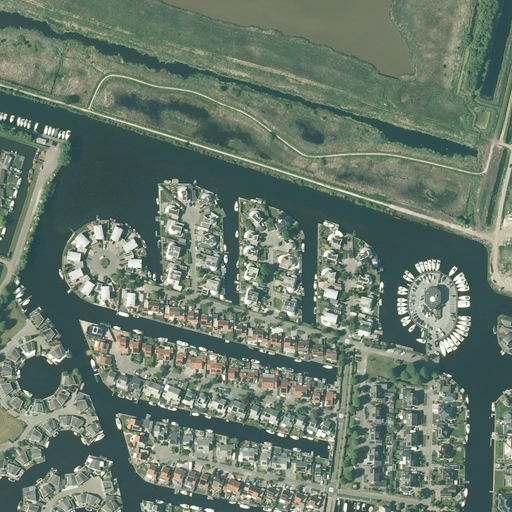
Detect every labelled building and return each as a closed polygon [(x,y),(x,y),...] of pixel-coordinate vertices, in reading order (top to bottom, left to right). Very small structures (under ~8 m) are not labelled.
[(10,156),(6,155),(0,168),(7,171),(9,164),(7,163),(10,156)] [(190,202),(191,193),(187,193),(187,192),(186,191),(185,191),(187,188),(185,188),(183,188),(181,188),(180,189),(179,191),(178,193),(178,194),(179,196),(180,198),(181,199),(180,201),(187,201),(187,202),(190,202)] [(212,201),(212,199),(211,197),(210,196),(208,195),(206,195),(204,195),(203,196),(201,197),(200,199),(200,200),(197,200),(200,206),(199,207),(201,210),(209,207),(208,203),(209,202),(209,201),(212,201)] [(178,216),(179,210),(177,210),(176,209),(175,207),(174,206),(172,206),(170,206),(168,207),(167,208),(166,209),(165,211),(165,213),(168,212),(169,213),(169,214),(170,215),(172,215),(171,219),(178,220),(179,217),(178,216)] [(250,216),(247,219),(257,228),(259,225),(259,224),(263,219),(260,219),(261,217),(260,215),(259,213),(258,212),(256,211),(254,211),(252,212),(251,213),(250,214),(249,216),(250,216)] [(211,213),(211,216),(209,216),(207,216),(206,218),(204,216),(202,222),(201,222),(200,226),(209,228),(210,225),(211,225),(212,224),(215,226),(216,224),(216,223),(216,221),(216,219),(219,218),(211,213)] [(277,224),(275,225),(278,230),(277,231),(279,234),(290,228),(288,227),(289,225),(289,224),(289,222),(291,221),(289,219),(287,217),(285,216),(282,216),(280,217),(281,218),(279,219),(278,221),(277,222),(277,224)] [(184,225),(175,222),(174,226),(173,226),(172,227),(170,225),(169,226),(168,228),(168,230),(169,232),(170,233),(172,234),(173,235),(175,235),(177,234),(179,233),(180,234),(182,228),(183,228),(184,225)] [(97,226),(100,239),(103,238),(103,241),(107,242),(108,233),(106,233),(105,233),(104,233),(103,233),(103,232),(103,231),(102,231),(103,231),(103,230),(104,229),(104,228),(104,227),(104,226),(103,226),(102,225),(101,225),(100,226),(97,226)] [(90,236),(94,244),(97,242),(96,239),(100,239),(97,226),(95,227),(94,227),(93,227),(92,227),(92,228),(91,229),(92,230),(92,231),(93,232),(94,232),(94,233),(94,234),(94,235),(93,235),(90,236)] [(108,233),(107,242),(110,242),(110,239),(114,240),(119,229),(117,228),(116,227),(115,227),(114,227),(113,227),(113,228),(112,228),(112,229),(113,231),(113,232),(113,233),(112,233),(112,234),(111,234),(110,234),(109,233),(108,233)] [(119,229),(114,240),(118,242),(115,244),(118,247),(124,240),(121,239),(121,238),(120,237),(120,236),(121,236),(121,235),(123,234),(124,234),(124,233),(124,232),(124,231),(123,230),(122,230),(121,230),(119,229)] [(252,231),(251,231),(250,231),(249,231),(248,231),(247,232),(246,232),(245,233),(245,234),(244,235),(244,236),(244,238),(247,238),(249,240),(251,240),(250,244),(257,246),(258,242),(257,242),(258,235),(256,236),(255,234),(254,232),(252,231)] [(78,237),(87,245),(90,243),(91,246),(94,244),(90,236),(88,238),(87,238),(86,238),(85,238),(85,237),(85,235),(84,234),(84,233),(83,233),(82,233),(81,233),(80,234),(80,235),(78,237)] [(337,235),(335,234),(333,234),(331,235),(330,236),(328,237),(328,239),(327,241),(330,241),(331,241),(332,243),(334,244),(333,247),(339,250),(341,246),(340,246),(342,240),(340,240),(339,238),(338,236),(337,235)] [(209,236),(207,236),(205,238),(204,236),(202,242),(201,242),(200,246),(209,248),(210,245),(211,245),(212,244),(215,246),(216,245),(216,243),(216,241),(215,239),(214,237),(213,236),(211,236),(209,236)] [(79,247),(77,249),(85,253),(87,250),(84,248),(87,245),(78,237),(76,238),(75,239),(74,240),(74,241),(74,242),(75,242),(75,243),(76,243),(78,243),(79,243),(80,244),(80,245),(80,246),(79,247)] [(124,240),(118,247),(121,249),(123,246),(125,250),(136,243),(134,241),(134,240),(133,239),(132,239),(131,239),(130,239),(130,240),(129,242),(128,243),(127,243),(126,243),(126,242),(125,242),(124,240)] [(288,240),(286,241),(285,242),(283,241),(281,247),(280,247),(279,250),(288,253),(289,249),(290,249),(291,249),(292,248),(294,251),(295,249),(296,247),(296,245),(295,243),(294,242),(292,241),(290,240),(288,240)] [(136,243),(125,250),(127,253),(124,254),(125,257),(133,255),(132,252),(132,251),(132,250),(133,250),(134,250),(136,250),(137,250),(137,249),(138,249),(138,248),(138,247),(138,246),(137,246),(137,245),(136,243)] [(167,250),(179,253),(181,249),(176,247),(176,246),(175,245),(175,244),(174,244),(174,243),(173,243),(172,243),(171,243),(170,243),(170,244),(169,244),(169,245),(167,250)] [(256,251),(255,249),(254,248),(252,247),(250,246),(248,246),(247,247),(245,248),(244,250),(243,252),(243,254),(247,253),(247,254),(248,255),(248,259),(256,261),(257,258),(256,257),(258,251),(256,251)] [(371,252),(371,251),(369,250),(367,249),(366,248),(364,249),(362,250),(361,251),(360,253),(360,255),(357,255),(360,260),(359,261),(361,264),(363,267),(369,264),(367,261),(366,258),(368,257),(369,255),(369,254),(372,254),(371,252)] [(68,253),(68,256),(80,258),(81,254),(84,256),(85,253),(77,249),(77,251),(77,252),(76,252),(75,253),(74,253),(74,252),(73,252),(72,251),(72,250),(71,250),(70,250),(69,250),(69,251),(68,251),(68,252),(68,253)] [(178,258),(179,253),(167,250),(166,255),(166,256),(166,257),(167,258),(168,259),(169,259),(170,259),(171,259),(172,259),(172,258),(173,258),(173,257),(178,258)] [(335,254),(334,252),(332,251),(331,250),(330,250),(329,250),(327,251),(325,252),(324,254),(324,255),(324,257),(326,257),(327,258),(328,259),(330,260),(329,263),(336,265),(337,262),(336,261),(338,255),(335,255),(335,254)] [(511,252),(498,253),(499,273),(511,272),(511,252)] [(206,261),(218,264),(220,258),(219,256),(218,255),(216,254),(214,255),(212,256),(212,257),(207,256),(206,261)] [(129,260),(129,264),(141,264),(143,264),(143,263),(141,263),(141,262),(141,261),(142,261),(142,260),(142,259),(141,259),(141,258),(140,258),(139,258),(138,258),(137,259),(136,259),(136,260),(135,260),(135,259),(134,259),(133,258),(133,257),(133,255),(125,257),(126,261),(129,260)] [(74,264),(74,266),(83,265),(83,262),(79,262),(80,258),(68,256),(67,258),(67,259),(67,260),(67,261),(67,262),(68,262),(69,262),(70,262),(71,261),(72,261),(73,261),(74,262),(75,263),(75,264),(74,264)] [(288,257),(286,258),(284,259),(282,257),(281,264),(280,264),(279,267),(288,270),(288,266),(289,266),(290,266),(291,265),(293,268),(295,266),(295,264),(295,262),(294,260),(293,259),(291,257),(289,257),(288,257)] [(217,270),(218,264),(206,261),(205,265),(209,267),(209,268),(210,270),(211,271),(213,272),(215,271),(217,270)] [(141,264),(129,264),(128,268),(125,267),(124,270),(133,273),(133,270),(133,269),(134,269),(135,268),(136,268),(136,269),(138,270),(139,270),(140,270),(141,270),(141,269),(141,268),(141,267),(141,264)] [(247,266),(245,271),(257,274),(259,270),(254,268),(254,267),(254,266),(253,266),(253,265),(252,264),(251,264),(250,264),(249,264),(248,264),(248,265),(247,266)] [(83,265),(74,266),(75,268),(75,269),(75,270),(75,271),(74,271),(73,272),(71,271),(70,271),(69,271),(69,272),(68,272),(68,273),(68,274),(69,275),(70,278),(82,273),(80,269),(83,269),(83,265)] [(168,274),(180,277),(182,273),(177,271),(177,270),(177,269),(176,269),(176,268),(175,268),(175,267),(174,267),(173,267),(172,267),(171,267),(171,268),(170,268),(170,269),(168,274)] [(334,279),(336,273),(333,273),(333,272),(331,270),(330,269),(328,269),(326,269),(324,269),(323,270),(322,272),(321,274),(321,276),(324,275),(325,276),(326,277),(328,278),(327,281),(334,283),(335,279),(334,279)] [(257,274),(245,271),(244,276),(244,277),(244,278),(245,279),(246,280),(247,280),(248,280),(249,280),(250,279),(251,279),(251,278),(256,279),(257,274)] [(82,273),(70,278),(71,280),(71,281),(72,282),(73,283),(74,283),(75,282),(76,282),(76,280),(77,280),(77,279),(78,279),(79,279),(80,279),(80,280),(81,283),(88,277),(86,274),(83,276),(82,273)] [(179,282),(180,277),(168,274),(167,279),(167,280),(167,281),(168,282),(169,283),(170,283),(171,283),(172,283),(173,282),(174,281),(179,282)] [(285,277),(283,281),(295,285),(296,280),(297,279),(296,278),(296,277),(295,276),(294,276),(294,275),(293,275),(292,276),(291,276),(290,277),(290,278),(285,277)] [(356,281),(355,285),(357,285),(356,288),(357,289),(362,290),(363,290),(364,287),(367,287),(369,286),(370,285),(371,284),(371,283),(372,282),(372,280),(371,278),(370,277),(368,276),(366,275),(364,275),(363,276),(361,277),(359,275),(358,282),(356,281)] [(88,277),(81,283),(84,284),(84,285),(84,286),(84,287),(83,287),(83,288),(81,288),(80,289),(80,290),(80,291),(80,292),(81,292),(81,293),(82,293),(84,294),(91,283),(88,281),(90,279),(88,277)] [(208,280),(207,285),(219,288),(221,282),(220,280),(219,279),(217,278),(215,279),(213,280),(213,281),(208,280)] [(295,285),(283,281),(282,286),(287,288),(287,289),(287,290),(288,291),(289,292),(290,292),(291,292),(292,292),(292,291),(293,291),(294,290),(294,289),(295,285)] [(91,283),(84,294),(87,296),(88,297),(89,297),(90,297),(90,296),(91,296),(91,295),(91,294),(91,293),(91,292),(91,291),(92,291),(93,290),(94,290),(96,292),(99,283),(95,282),(94,286),(91,283)] [(99,283),(96,292),(99,292),(100,292),(100,293),(101,293),(101,294),(101,295),(99,297),(99,298),(99,299),(100,299),(100,300),(101,300),(102,300),(103,300),(106,300),(105,287),(101,287),(102,284),(99,283)] [(105,287),(106,300),(108,300),(109,300),(110,300),(111,300),(111,299),(112,298),(112,297),(111,296),(110,295),(110,294),(110,293),(110,292),(111,292),(114,291),(111,283),(108,284),(109,287),(105,287)] [(219,288),(207,285),(206,288),(203,287),(201,294),(207,295),(208,290),(210,291),(210,292),(211,294),(212,295),(214,296),(216,295),(218,294),(219,288)] [(325,290),(324,293),(337,296),(338,291),(340,292),(341,288),(335,286),(334,288),(334,289),(333,290),(332,290),(331,290),(330,289),(329,288),(329,287),(328,287),(327,287),(326,287),(325,288),(325,289),(325,290)] [(247,290),(246,295),(257,298),(259,294),(254,292),(254,291),(254,290),(253,290),(253,289),(252,289),(252,288),(251,288),(250,288),(249,288),(248,288),(248,289),(247,289),(247,290)] [(440,290),(425,290),(425,303),(430,308),(434,308),(439,303),(440,290)] [(130,307),(131,294),(126,294),(127,291),(123,291),(122,298),(124,298),(125,298),(126,298),(126,299),(126,300),(126,301),(126,302),(125,302),(125,303),(124,303),(124,304),(124,305),(125,305),(125,306),(126,306),(126,307),(127,307),(127,306),(128,306),(128,308),(130,309),(130,307)] [(136,294),(131,294),(130,307),(133,307),(134,307),(135,307),(136,307),(136,306),(137,305),(137,304),(136,304),(135,302),(135,301),(135,300),(136,300),(136,299),(137,299),(138,299),(140,299),(140,292),(136,292),(136,294)] [(337,296),(324,293),(324,295),(323,296),(323,297),(323,298),(324,298),(324,299),(325,299),(326,299),(328,298),(329,298),(331,300),(330,301),(330,303),(337,305),(338,301),(335,301),(337,296)] [(257,298),(246,295),(244,300),(244,301),(244,302),(245,303),(246,304),(247,304),(248,304),(249,304),(250,304),(250,303),(251,303),(251,302),(255,303),(254,306),(259,307),(260,303),(256,302),(257,298)] [(360,302),(372,305),(373,300),(373,299),(373,297),(371,296),(370,296),(368,296),(366,297),(366,298),(362,297),(360,302)] [(148,311),(153,312),(154,302),(148,302),(147,302),(148,300),(144,300),(143,312),(148,312),(148,311)] [(285,301),(283,305),(295,309),(297,304),(297,303),(297,302),(296,302),(296,301),(295,300),(294,300),(293,300),(292,300),(291,300),(291,301),(290,301),(290,302),(285,301)] [(154,302),(153,312),(158,312),(158,313),(163,314),(164,301),(160,301),(160,303),(159,303),(154,302)] [(370,310),(372,305),(360,302),(359,306),(364,308),(363,309),(364,310),(365,312),(367,312),(369,312),(370,310)] [(295,309),(283,305),(282,310),(287,312),(287,313),(287,314),(288,314),(288,315),(289,316),(290,316),(291,316),(292,316),(293,315),(294,314),(294,313),(295,309)] [(174,317),(175,308),(170,308),(169,308),(169,306),(165,306),(164,318),(169,318),(169,317),(174,317)] [(180,308),(175,308),(174,317),(179,318),(179,319),(184,319),(185,307),(181,307),(181,309),(180,309),(180,308)] [(325,314),(324,317),(336,320),(337,315),(340,316),(341,312),(338,311),(339,309),(335,308),(334,312),(333,313),(333,314),(332,314),(331,314),(330,314),(330,313),(329,312),(328,311),(327,311),(326,311),(325,311),(325,312),(325,313),(325,314)] [(511,317),(511,311),(504,309),(502,315),(511,317)] [(188,321),(193,322),(192,323),(197,323),(198,311),(195,310),(195,313),(194,313),(194,312),(188,312),(188,321)] [(44,320),(39,314),(30,317),(38,327),(44,320)] [(201,325),(206,325),(206,326),(211,327),(212,315),(208,314),(208,317),(207,317),(207,316),(202,316),(201,325)] [(336,320),(324,317),(323,319),(323,320),(323,321),(323,322),(324,323),(325,323),(326,323),(327,322),(328,322),(329,322),(330,323),(330,324),(330,325),(330,327),(336,329),(337,325),(335,325),(336,320)] [(509,327),(510,326),(511,326),(511,319),(505,318),(501,320),(503,325),(509,327)] [(222,331),(223,321),(218,321),(218,322),(217,321),(217,319),(214,319),(213,331),(218,332),(218,330),(222,331)] [(232,333),(233,320),(230,320),(229,322),(228,322),(223,321),(222,331),(227,331),(227,332),(232,333)] [(361,321),(360,326),(371,329),(372,324),(373,323),(372,321),(371,320),(369,320),(367,320),(366,321),(366,322),(361,321)] [(236,334),(241,335),(241,336),(246,336),(247,324),(243,324),(243,326),(242,326),(237,325),(236,334)] [(55,335),(50,329),(48,329),(46,326),(41,330),(43,332),(41,332),(49,342),(55,335)] [(371,329),(360,326),(358,330),(363,332),(363,333),(363,334),(365,336),(366,336),(368,336),(369,334),(370,334),(371,329)] [(100,338),(101,335),(102,335),(103,330),(93,327),(92,333),(90,332),(89,335),(100,338)] [(252,340),(257,340),(258,331),(253,331),(252,331),(252,329),(248,328),(247,341),(252,341),(252,340)] [(258,331),(257,340),(262,341),(262,342),(267,342),(268,330),(264,330),(264,332),(263,332),(263,331),(258,331)] [(271,344),(276,344),(276,346),(280,346),(281,334),(278,333),(278,336),(277,336),(277,335),(271,335),(271,344)] [(511,346),(511,335),(509,333),(502,339),(507,344),(505,346),(509,349),(511,346)] [(120,336),(117,336),(117,342),(120,342),(119,348),(125,349),(126,338),(120,338),(120,336)] [(284,348),(289,348),(289,349),(294,350),(295,337),(291,337),(291,340),(290,339),(285,338),(284,348)] [(99,339),(98,342),(97,347),(95,347),(94,350),(100,352),(101,349),(107,350),(108,344),(104,343),(105,341),(99,339)] [(33,342),(31,343),(31,341),(20,346),(25,354),(32,351),(32,350),(35,350),(33,342)] [(133,341),(130,341),(129,347),(132,347),(132,353),(138,354),(139,343),(133,343),(133,341)] [(298,352),(303,352),(303,353),(308,354),(309,341),(305,341),(305,343),(304,343),(298,342),(298,352)] [(146,344),(143,344),(142,350),(145,350),(145,357),(151,357),(151,346),(146,346),(146,344)] [(318,347),(318,346),(313,346),(312,355),(317,356),(317,357),(322,357),(323,345),(320,345),(319,347),(318,347)] [(65,351),(61,346),(59,347),(49,354),(57,360),(63,355),(62,354),(65,351)] [(157,360),(163,360),(164,350),(159,349),(159,348),(155,347),(155,353),(158,354),(157,360)] [(164,350),(163,360),(169,361),(170,355),(173,355),(173,349),(170,348),(170,350),(164,350)] [(336,361),(337,349),(333,348),(333,351),(332,351),(332,350),(327,350),(326,359),(331,359),(331,361),(336,361)] [(20,357),(15,349),(7,359),(16,362),(20,357)] [(185,359),(186,353),(183,353),(182,355),(177,354),(176,365),(182,365),(182,359),(185,359)] [(106,355),(100,354),(99,357),(101,357),(99,363),(110,365),(111,359),(105,358),(106,355)] [(190,369),(196,369),(197,358),(191,358),(191,356),(188,356),(187,362),(190,362),(190,369)] [(197,358),(196,369),(202,369),(202,363),(205,363),(205,357),(202,357),(202,359),(197,358)] [(215,374),(216,364),(211,363),(211,361),(208,361),(207,367),(210,368),(210,374),(215,374)] [(216,364),(215,374),(221,375),(221,374),(225,374),(226,369),(225,369),(225,363),(222,362),(222,364),(216,364)] [(12,368),(3,364),(2,378),(11,377),(12,368)] [(237,373),(238,367),(235,367),(235,369),(229,368),(228,379),(234,379),(235,373),(237,373)] [(248,383),(249,372),(249,370),(243,369),(243,370),(240,370),(239,376),(242,376),(242,383),(248,383)] [(111,385),(114,386),(116,381),(114,380),(116,374),(110,371),(106,381),(112,383),(111,385)] [(254,373),(249,372),(248,383),(254,383),(254,377),(257,377),(258,371),(254,371),(254,373)] [(123,375),(122,378),(119,377),(116,384),(124,387),(124,389),(127,390),(129,384),(129,382),(127,381),(129,378),(123,375)] [(262,388),(267,388),(268,378),(263,377),(263,376),(260,375),(259,386),(262,386),(262,388)] [(76,385),(72,376),(65,377),(63,386),(76,385)] [(141,381),(137,379),(138,377),(134,376),(128,390),(131,391),(133,388),(137,390),(136,392),(139,393),(142,388),(139,386),(141,381)] [(268,378),(267,388),(273,389),(274,383),(277,383),(277,377),(274,376),(274,378),(268,378)] [(290,388),(291,382),(287,381),(287,383),(281,383),(281,393),(287,394),(287,387),(290,388)] [(146,391),(151,394),(155,384),(150,382),(147,387),(145,386),(142,392),(145,393),(146,391)] [(443,382),(437,382),(437,393),(440,393),(440,395),(442,396),(442,397),(444,397),(444,400),(454,400),(454,395),(450,394),(450,392),(449,390),(447,387),(445,387),(442,387),(443,382)] [(9,383),(0,384),(6,397),(13,391),(9,383)] [(370,393),(381,393),(381,389),(387,390),(387,384),(383,383),(377,383),(377,387),(371,387),(371,389),(370,389),(370,393)] [(155,384),(151,394),(156,396),(155,397),(159,399),(161,393),(158,392),(161,386),(155,384)] [(294,397),(300,397),(301,387),(296,386),(296,385),(292,384),(292,391),(295,391),(294,397)] [(171,398),(175,388),(170,386),(167,392),(164,391),(162,396),(165,398),(166,396),(171,398)] [(301,387),(300,397),(306,398),(307,392),(310,392),(310,386),(307,386),(307,387),(301,387)] [(175,388),(171,398),(176,400),(175,402),(178,403),(181,398),(178,396),(180,391),(175,388)] [(189,404),(192,405),(194,400),(191,399),(194,393),(188,390),(184,400),(189,402),(189,404)] [(322,397),(323,390),(320,390),(319,392),(314,392),(313,402),(319,403),(319,396),(322,397)] [(407,400),(418,400),(418,397),(417,397),(417,394),(411,394),(411,390),(403,390),(403,400),(407,400)] [(60,393),(56,399),(61,406),(69,397),(68,396),(70,394),(67,392),(65,395),(60,393)] [(201,393),(199,399),(196,398),(195,401),(196,401),(194,404),(195,405),(196,406),(197,406),(198,406),(199,405),(202,406),(202,407),(205,408),(207,403),(204,401),(207,396),(201,393)] [(380,397),(381,393),(370,393),(370,397),(371,397),(371,399),(377,399),(376,402),(385,402),(385,397),(380,397)] [(335,400),(336,394),(332,394),(332,396),(327,395),(326,406),(332,406),(332,400),(335,400)] [(23,402),(17,397),(15,398),(14,397),(9,400),(10,402),(9,403),(19,411),(23,402)] [(216,409),(220,399),(215,397),(213,402),(210,401),(208,407),(211,408),(211,407),(216,409)] [(83,398),(76,400),(76,401),(76,402),(80,413),(88,407),(85,400),(83,401),(83,398)] [(61,406),(56,399),(49,402),(50,411),(61,406)] [(226,401),(220,399),(216,409),(221,411),(221,412),(224,414),(226,408),(223,407),(226,401)] [(418,404),(418,400),(407,400),(407,404),(404,404),(403,409),(411,409),(411,406),(417,406),(417,404),(418,404)] [(231,411),(236,413),(240,403),(235,401),(232,407),(230,406),(227,411),(230,413),(231,411)] [(42,404),(34,403),(33,407),(31,406),(29,410),(31,411),(31,412),(43,414),(42,404)] [(240,403),(236,413),(241,415),(241,417),(244,418),(246,412),(243,411),(246,406),(240,403)] [(260,412),(258,411),(259,407),(254,405),(250,415),(255,417),(254,419),(257,420),(261,412),(260,412)] [(370,410),(369,414),(380,414),(380,410),(383,410),(383,405),(377,405),(376,408),(371,408),(371,410),(370,410)] [(447,409),(447,406),(439,406),(438,412),(439,412),(439,414),(441,414),(441,419),(445,420),(445,419),(450,419),(451,418),(451,413),(452,413),(452,409),(447,409)] [(264,418),(269,420),(273,411),(268,408),(265,414),(262,413),(260,419),(263,420),(264,418)] [(273,411),(269,420),(274,422),(273,424),(276,425),(279,420),(276,419),(278,413),(273,411)] [(412,411),(402,411),(402,420),(406,420),(417,421),(417,417),(416,417),(416,414),(411,414),(412,411)] [(287,426),(290,427),(292,422),(290,420),(292,415),(286,412),(282,422),(288,424),(287,426)] [(380,414),(369,414),(369,417),(370,417),(370,420),(375,420),(375,423),(383,423),(383,418),(380,418),(380,414)] [(299,415),(295,425),(294,424),(293,427),(300,429),(303,430),(305,424),(302,423),(305,417),(299,415)] [(63,426),(71,426),(72,416),(60,417),(63,426)] [(72,416),(71,426),(77,429),(83,421),(72,416)] [(312,418),(308,427),(307,427),(306,430),(313,432),(316,433),(318,427),(315,426),(318,420),(312,418)] [(54,421),(52,421),(52,419),(42,426),(49,432),(55,428),(54,427),(56,426),(54,421)] [(138,426),(139,426),(140,421),(131,419),(130,424),(129,424),(128,429),(140,431),(141,432),(142,428),(138,427),(138,426)] [(417,421),(406,420),(406,424),(403,424),(403,430),(411,430),(411,426),(416,427),(416,424),(417,424),(417,421)] [(329,436),(332,428),(329,427),(331,423),(325,421),(321,431),(322,431),(321,433),(326,434),(329,436)] [(96,424),(95,422),(85,429),(92,436),(98,431),(98,430),(101,429),(98,423),(96,424)] [(167,428),(164,428),(160,428),(160,426),(155,426),(154,437),(158,437),(157,440),(163,441),(164,434),(167,435),(167,428)] [(369,431),(369,435),(380,435),(380,431),(382,431),(382,426),(376,426),(376,429),(370,429),(370,431),(369,431)] [(445,426),(437,426),(437,429),(437,431),(438,432),(438,433),(437,434),(437,439),(445,439),(445,435),(446,435),(446,430),(445,429),(445,426)] [(42,435),(35,429),(30,440),(31,440),(30,442),(34,444),(35,441),(39,442),(42,435)] [(406,437),(406,441),(417,441),(417,437),(416,437),(416,435),(410,435),(410,432),(404,432),(404,437),(406,437)] [(180,433),(176,433),(176,434),(171,434),(170,445),(176,445),(176,439),(179,439),(180,433)] [(380,435),(369,435),(369,438),(370,438),(370,441),(376,441),(375,444),(382,444),(382,439),(379,439),(380,435)] [(143,443),(145,438),(135,436),(134,441),(133,441),(132,445),(144,448),(145,444),(143,444),(143,443)] [(193,436),(189,436),(184,436),(184,437),(183,448),(189,448),(189,442),(192,442),(193,436)] [(203,451),(203,441),(198,440),(198,439),(194,439),(194,445),(197,445),(197,451),(203,451)] [(209,441),(203,441),(203,451),(209,452),(209,445),(212,445),(212,439),(209,439),(209,441)] [(417,441),(406,441),(406,444),(402,444),(402,450),(410,450),(410,447),(415,447),(416,444),(417,445),(417,441)] [(219,456),(225,457),(226,446),(220,446),(220,444),(217,444),(217,450),(220,450),(219,456)] [(226,446),(225,457),(231,457),(231,451),(234,451),(235,445),(231,445),(231,446),(226,446)] [(33,448),(31,448),(32,460),(41,457),(41,450),(37,449),(38,447),(33,446),(33,448)] [(448,446),(441,446),(441,450),(441,451),(439,451),(439,459),(449,459),(449,452),(448,452),(448,446)] [(368,452),(368,455),(379,456),(379,452),(382,452),(382,447),(375,447),(375,449),(369,449),(369,452),(368,452)] [(145,460),(146,455),(145,455),(146,454),(148,455),(149,451),(137,448),(136,453),(137,454),(136,459),(145,460)] [(242,462),(248,462),(248,451),(243,451),(243,449),(240,449),(239,455),(242,455),(242,462)] [(248,451),(248,462),(254,462),(254,456),(257,456),(257,450),(254,450),(254,452),(248,451)] [(28,461),(25,452),(15,459),(22,465),(28,461)] [(406,457),(405,461),(416,461),(416,458),(415,458),(415,455),(410,455),(410,452),(402,452),(402,457),(406,457)] [(270,454),(267,454),(267,456),(261,456),(261,466),(267,466),(267,460),(270,460),(270,454)] [(379,456),(368,455),(368,459),(369,459),(369,462),(374,462),(374,466),(381,466),(381,460),(379,460),(379,456)] [(274,469),(280,470),(281,456),(275,456),(275,457),(272,457),(272,463),(275,463),(274,469)] [(281,456),(280,470),(286,470),(286,464),(289,464),(290,458),(287,458),(287,457),(281,456)] [(100,462),(93,460),(88,468),(100,471),(100,462)] [(296,472),(301,472),(301,463),(296,462),(296,461),(291,461),(291,473),(295,473),(295,471),(296,471),(296,472)] [(416,461),(405,461),(405,465),(402,465),(402,470),(409,470),(409,467),(415,467),(415,465),(416,465),(416,461)] [(301,463),(301,472),(306,472),(307,472),(307,474),(311,474),(311,462),(306,462),(306,463),(301,463)] [(20,468),(9,464),(7,464),(6,472),(8,472),(8,473),(15,476),(20,468)] [(147,474),(146,477),(151,479),(152,478),(155,479),(157,473),(154,472),(157,466),(151,464),(147,474)] [(460,466),(445,466),(445,470),(443,469),(443,479),(447,480),(446,484),(452,485),(453,470),(460,470),(460,466)] [(165,479),(165,481),(168,482),(170,476),(167,475),(169,469),(164,467),(160,477),(165,479)] [(315,477),(320,478),(320,477),(321,477),(321,480),(325,480),(325,467),(320,467),(320,468),(315,468),(315,477)] [(383,473),(384,468),(375,467),(375,470),(369,470),(369,473),(368,473),(368,476),(378,476),(379,473),(383,473)] [(179,480),(178,482),(181,483),(183,478),(180,477),(183,471),(177,469),(173,478),(179,480)] [(191,483),(191,485),(194,486),(196,480),(193,479),(196,473),(190,471),(186,481),(191,483)] [(81,472),(75,477),(78,486),(88,479),(81,472)] [(405,478),(405,481),(416,482),(416,478),(415,478),(415,476),(409,475),(409,473),(403,472),(403,477),(405,478)] [(60,477),(53,474),(47,482),(58,487),(60,477)] [(204,486),(204,488),(207,489),(209,483),(206,482),(208,476),(203,474),(199,484),(204,486)] [(378,480),(378,476),(368,476),(368,480),(369,480),(369,482),(374,482),(374,487),(383,487),(386,487),(386,481),(378,480)] [(78,486),(75,477),(68,478),(66,487),(78,486)] [(224,481),(221,480),(221,479),(216,477),(212,486),(217,489),(217,490),(220,491),(222,486),(224,481)] [(110,482),(110,478),(103,480),(103,482),(102,482),(105,494),(113,490),(112,482),(110,482)] [(231,491),(235,482),(230,479),(227,485),(225,484),(222,490),(225,491),(226,490),(231,491)] [(416,482),(405,481),(405,485),(401,485),(401,491),(408,491),(408,488),(414,488),(414,485),(415,485),(416,482)] [(240,484),(235,482),(231,491),(236,493),(236,495),(239,496),(241,491),(238,489),(240,484)] [(247,495),(252,496),(255,488),(250,486),(249,486),(250,484),(246,482),(242,494),(247,496),(247,495)] [(47,486),(46,485),(40,490),(43,498),(53,491),(49,488),(50,487),(48,485),(47,486)] [(448,491),(440,491),(440,498),(451,499),(451,494),(455,494),(455,488),(448,487),(448,491)] [(255,488),(252,496),(256,498),(256,499),(260,501),(265,490),(261,488),(260,490),(259,490),(260,489),(255,488)] [(280,490),(276,488),(275,490),(274,490),(275,489),(270,488),(266,496),(271,498),(271,499),(275,501),(280,490)] [(36,502),(35,489),(26,492),(26,500),(36,502)] [(294,492),(290,491),(289,493),(288,493),(289,492),(284,490),(280,499),(285,501),(285,502),(289,504),(294,492)] [(308,495),(304,494),(303,496),(302,496),(303,495),(298,493),(294,502),(299,504),(299,505),(303,507),(308,495)] [(79,505),(86,503),(87,494),(75,496),(79,505)] [(87,494),(86,503),(93,506),(95,503),(97,505),(100,500),(98,499),(98,498),(87,494)] [(322,498),(318,497),(317,499),(316,498),(312,496),(309,502),(307,501),(304,507),(307,508),(308,505),(313,507),(312,508),(317,509),(322,498)] [(502,496),(502,504),(501,504),(500,504),(499,504),(499,505),(498,506),(498,507),(498,508),(499,508),(499,509),(500,509),(500,510),(501,510),(502,510),(503,510),(503,509),(504,509),(506,511),(511,511),(511,505),(511,504),(511,502),(510,502),(510,497),(502,496)] [(71,506),(67,498),(57,506),(65,511),(71,506)] [(111,502),(111,501),(101,508),(105,511),(111,511),(115,510),(114,508),(118,507),(113,501),(111,502)]
